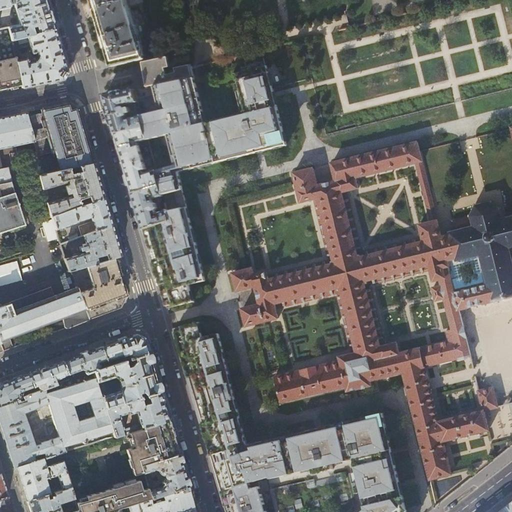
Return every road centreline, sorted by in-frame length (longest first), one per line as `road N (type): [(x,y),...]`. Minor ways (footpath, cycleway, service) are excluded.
road 1 (residential): [(153,316),(86,84)]
road 2 (residential): [(212,511),(153,316)]
road 3 (residential): [(153,316),(0,370)]
